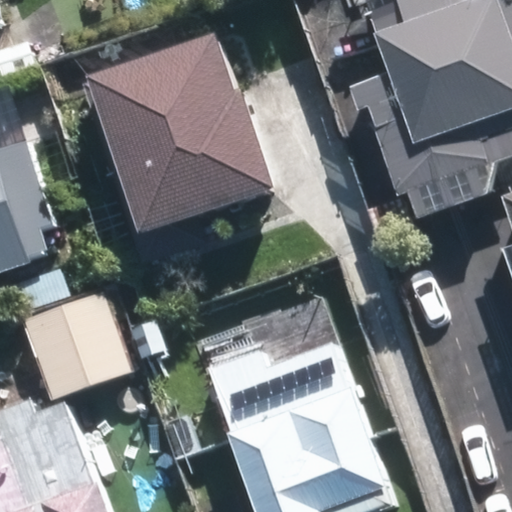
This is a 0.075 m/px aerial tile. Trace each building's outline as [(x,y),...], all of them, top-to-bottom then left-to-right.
[(0,0),(0,21),(12,18),(6,0),(0,0)] [(126,14),(120,0),(48,0),(62,36),(126,14)] [(154,0),(123,0),(128,12),(156,3),(154,0)] [(305,0),(309,10),(336,0),(305,0)] [(412,194),(511,157),(511,0),(409,0),(417,22),(389,32),(403,71),(363,85),(372,109),(381,106),(412,194)] [(219,52),(89,93),(140,252),(281,207),(248,105),(237,108),(219,52)] [(0,272),(42,260),(5,140),(0,141),(0,272)] [(421,231),(407,185),(371,197),(387,242),(421,231)] [(65,267),(19,283),(28,310),(74,293),(65,267)] [(61,396),(142,366),(115,289),(33,319),(61,396)] [(360,389),(343,340),(276,364),(271,348),(220,365),(244,430),(241,432),(269,511),(333,511),(332,507),(398,483),(364,388),(360,389)] [(0,440),(0,511),(120,511),(108,478),(104,480),(75,401),(47,411),(42,396),(5,410),(14,435),(0,440)]
